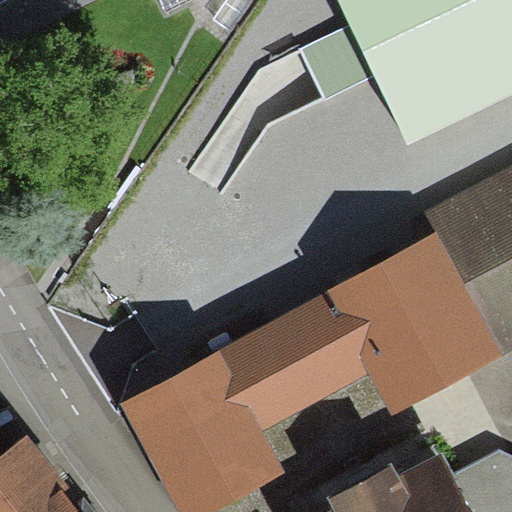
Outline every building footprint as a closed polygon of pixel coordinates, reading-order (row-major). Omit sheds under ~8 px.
[(229,0),(214,22),(229,33),(253,0),(229,0)] [(511,94),(511,0),(338,0),(350,25),(374,74),(410,145),(511,94)] [(374,74),(350,25),(302,50),(324,98),(374,74)] [(426,247),(122,413),(176,511),(229,511),(285,482),(262,438),(370,379),(395,425),(511,361),(511,172),(414,226),(426,247)] [(5,464),(0,467),(0,511),(79,511),(25,446),(5,464)] [(511,511),(511,461),(499,455),(449,482),(441,467),(398,490),(393,481),(334,511),(511,511)]
